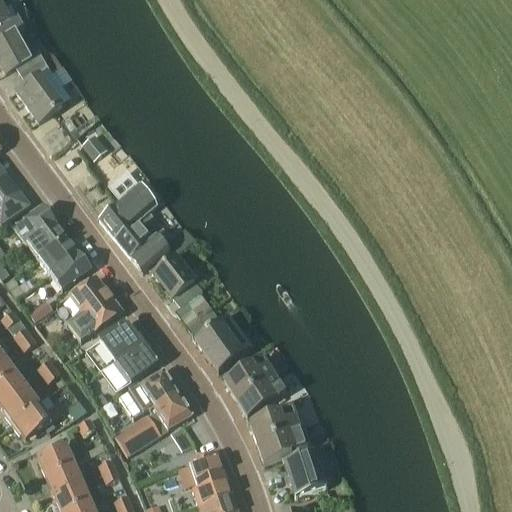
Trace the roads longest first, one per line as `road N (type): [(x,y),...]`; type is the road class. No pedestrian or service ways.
road 1 (unclassified): [(469,511),(442,422),(392,310),(164,0)]
road 2 (secondary): [(261,511),(213,400),(0,119)]
